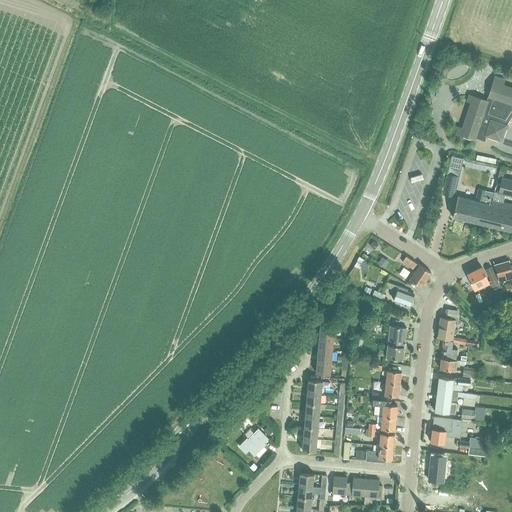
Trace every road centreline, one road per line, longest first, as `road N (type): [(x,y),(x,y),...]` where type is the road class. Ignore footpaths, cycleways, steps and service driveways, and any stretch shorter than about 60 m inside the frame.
road 1 (tertiary): [(101,511),(304,304),(359,217)]
road 2 (tertiary): [(359,217),(441,0)]
road 3 (residential): [(410,469),(425,308),(447,271)]
road 4 (residential): [(410,469),(282,460)]
road 5 (residential): [(282,460),(289,376),(303,363),(306,340)]
